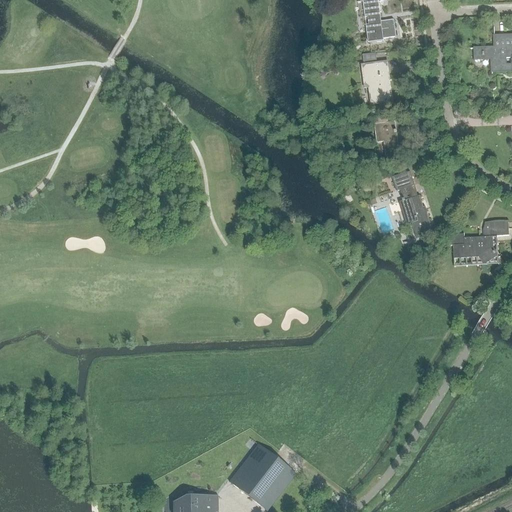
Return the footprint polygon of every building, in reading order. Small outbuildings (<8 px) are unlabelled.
[(379,1),(358,4),(360,20),(365,19),(369,44),(384,42),(383,40),(396,38),(394,21),(381,22),(379,1)] [(511,36),(504,36),(504,46),(494,46),(494,49),(474,50),(475,61),(491,61),(491,73),(510,73),(510,65),(506,65),(506,59),(511,59),(511,36)] [(364,57),(364,64),(376,62),(375,55),(364,57)] [(385,64),(361,67),(364,89),(368,89),(370,106),(391,104),(390,96),(391,96),(389,83),(387,84),(385,64)] [(396,124),(375,127),(377,145),(384,144),(386,161),(400,159),(396,124)] [(419,197),(417,198),(409,173),(391,179),(395,193),(399,192),(402,201),(402,203),(405,211),(402,212),(406,226),(410,225),(415,241),(434,235),(425,208),(423,209),(419,197)] [(508,223),(485,224),(483,232),(483,239),(463,240),(463,235),(451,236),(450,242),(450,247),(453,247),(454,268),(499,266),(497,238),(509,237),(508,223)] [(292,482),(296,476),(296,475),(258,446),(229,483),(266,511),(267,511),(277,500),(280,502),(294,484),(292,482)] [(214,506),(214,496),(196,497),(186,497),(177,501),(172,504),(172,511),(210,511),(211,506),(214,506)]
